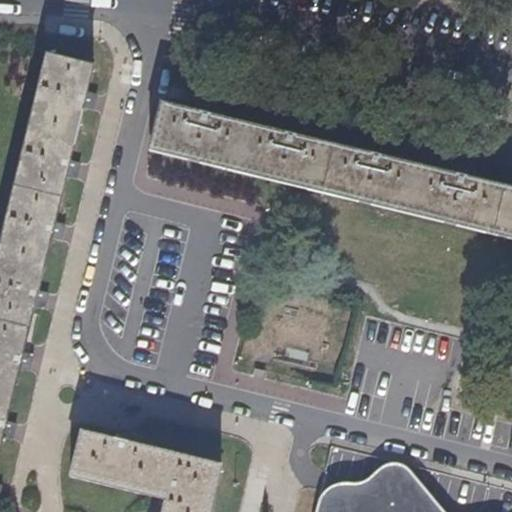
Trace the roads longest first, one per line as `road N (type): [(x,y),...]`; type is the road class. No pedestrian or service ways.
road 1 (residential): [(28,6),(114,9),(511,64)]
road 2 (residential): [(186,391),(62,359)]
